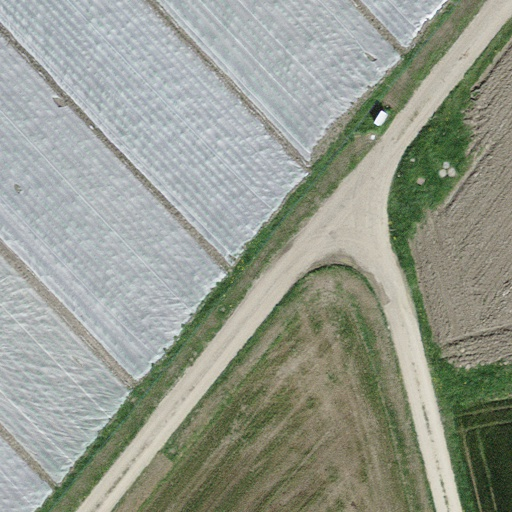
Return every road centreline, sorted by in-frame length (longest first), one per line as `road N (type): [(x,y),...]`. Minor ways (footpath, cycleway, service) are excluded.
road 1 (track): [(491,0),(79,511)]
road 2 (track): [(445,511),(358,162)]
